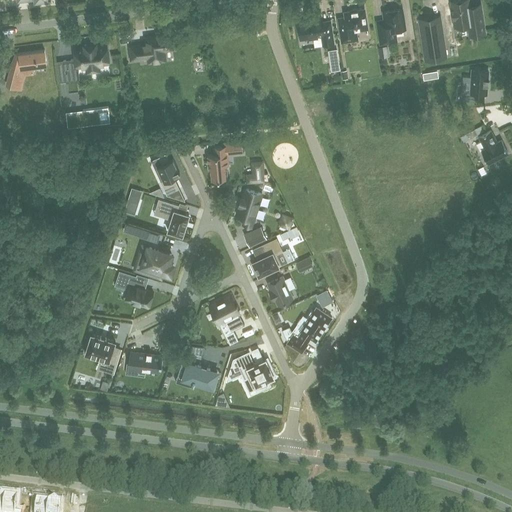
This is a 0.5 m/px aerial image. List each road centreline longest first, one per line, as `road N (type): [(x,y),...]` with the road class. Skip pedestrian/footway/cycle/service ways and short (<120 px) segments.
road 1 (residential): [(297,388),(357,303),(363,279),(274,42),(273,0)]
road 2 (tertiary): [(290,443),(0,407)]
road 3 (tertiary): [(0,421),(288,457)]
road 4 (residential): [(0,30),(234,0)]
road 5 (tertiary): [(288,457),(419,476),(511,510)]
road 6 (tertiary): [(511,496),(431,466),(290,443)]
road 7 (residential): [(86,485),(294,511)]
road 8 (residential): [(297,388),(239,273)]
